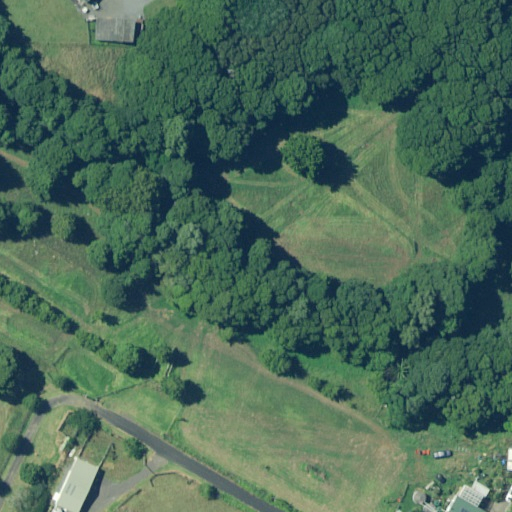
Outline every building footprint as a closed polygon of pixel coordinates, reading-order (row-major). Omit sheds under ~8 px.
[(133,44),(135,19),(94,16),(93,41),(133,44)] [(103,460),(72,446),(46,503),(66,511),(78,511),(92,483),(97,485),(102,474),(98,472),(103,460)] [(509,491),(511,480),(511,471),(504,469),(498,487),(509,491)] [(488,489),(473,480),(468,489),(483,498),(488,489)] [(487,511),(453,493),(442,511),(487,511)]
